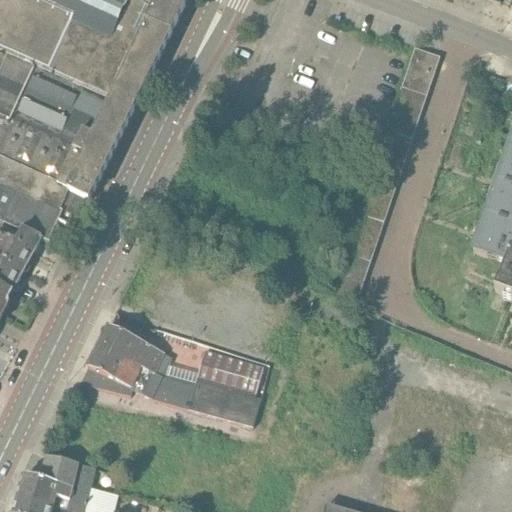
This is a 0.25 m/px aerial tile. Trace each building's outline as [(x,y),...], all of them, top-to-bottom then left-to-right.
[(0,0),(0,225),(41,244),(49,248),(59,225),(75,232),(75,231),(74,231),(87,204),(89,205),(185,0),(0,0)] [(419,50),(395,124),(418,132),(442,57),(419,50)] [(511,252),(511,143),(472,257),(505,269),(511,252)] [(0,263),(24,276),(41,244),(0,225),(0,263)] [(152,244),(143,262),(179,279),(187,261),(152,244)] [(495,294),(511,300),(511,252),(505,269),(495,294)] [(143,262),(135,280),(170,297),(179,279),(143,262)] [(0,288),(13,296),(24,276),(0,263),(0,288)] [(223,271),(209,307),(227,314),(241,278),(223,271)] [(204,277),(200,288),(207,291),(212,280),(204,277)] [(241,278),(227,314),(246,321),(259,285),(241,278)] [(135,280),(126,298),(161,315),(170,297),(135,280)] [(259,285),(246,321),(264,328),(278,293),(259,285)] [(13,296),(0,288),(0,319),(1,319),(13,296)] [(200,288),(195,300),(203,303),(207,291),(200,288)] [(278,293),(264,328),(282,335),(296,300),(278,293)] [(126,298),(117,316),(153,333),(161,315),(126,298)] [(296,300),(282,335),(300,342),(314,307),(296,300)] [(314,307),(300,342),(319,349),(333,314),(314,307)] [(190,313),(186,324),(194,327),(198,316),(190,313)] [(186,324),(182,336),(190,339),(194,327),(186,324)] [(363,325),(355,346),(395,361),(403,340),(363,325)] [(334,326),(330,337),(337,340),(342,328),(334,326)] [(264,372),(205,355),(196,385),(166,377),(173,362),(165,358),(166,357),(109,330),(82,387),(131,401),(133,394),(152,404),(189,413),(188,414),(254,432),(262,402),(256,401),(264,372)] [(213,331),(209,343),(217,345),(221,333),(213,331)] [(221,333),(217,345),(225,348),(228,336),(221,333)] [(330,337),(325,348),(333,351),(337,340),(330,337)] [(355,346),(347,368),(387,383),(395,361),(355,346)] [(246,348),(243,360),(251,362),(254,351),(246,348)] [(254,351),(251,362),(259,365),(262,353),(254,351)] [(284,360),(279,371),(287,374),(292,362),(284,360)] [(292,362),(287,374),(295,377),(299,365),(292,362)] [(464,362),(456,383),(495,398),(504,377),(464,362)] [(311,368),(307,380),(314,383),(319,371),(311,368)] [(347,368),(338,390),(379,405),(387,383),(347,368)] [(273,378),(270,389),(279,391),(281,379),(273,378)] [(456,383),(447,405),(487,420),(495,398),(456,383)] [(270,389),(268,400),(276,402),(279,391),(270,389)] [(86,390),(76,410),(113,427),(123,407),(86,390)] [(338,390),(330,411),(371,426),(379,405),(338,390)] [(447,405),(439,427),(479,442),(487,420),(447,405)] [(76,410),(67,430),(103,448),(113,427),(76,410)] [(330,411),(322,433),(363,448),(371,426),(330,411)] [(135,420),(133,432),(140,434),(143,422),(135,420)] [(263,422),(261,434),(269,435),(271,424),(263,422)] [(439,427),(431,449),(471,464),(479,442),(439,427)] [(67,430),(57,451),(93,468),(103,448),(67,430)] [(133,432),(130,444),(137,446),(140,434),(133,432)] [(322,433),(314,455),(355,470),(363,448),(322,433)] [(261,434),(258,445),(266,447),(269,435),(261,434)] [(511,441),(506,440),(502,451),(510,454),(511,447),(511,441)] [(502,451),(498,462),(506,465),(510,454),(502,451)] [(314,455),(306,476),(347,491),(355,470),(314,455)] [(440,460),(438,468),(449,472),(452,464),(440,460)] [(452,464),(449,472),(460,476),(463,469),(452,464)] [(124,466),(121,478),(129,480),(132,468),(124,466)] [(486,470),(483,477),(494,482),(497,474),(486,470)] [(115,511),(119,498),(91,492),(42,480),(41,484),(24,480),(18,503),(54,511),(115,511)] [(418,484),(407,511),(432,511),(440,493),(418,484)] [(440,493),(432,511),(457,511),(462,501),(440,493)] [(462,501),(457,511),(483,511),(484,509),(462,501)] [(54,511),(18,503),(15,511),(54,511)]
